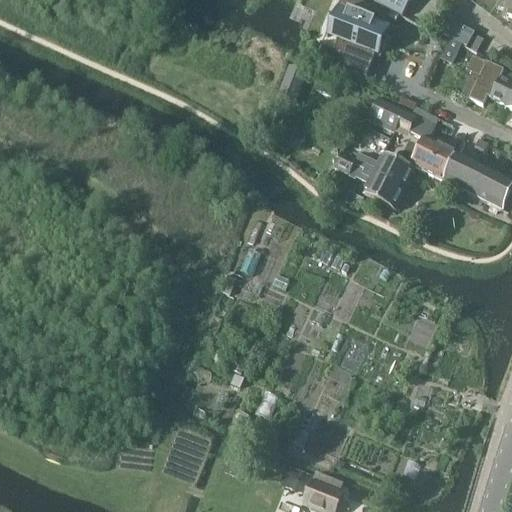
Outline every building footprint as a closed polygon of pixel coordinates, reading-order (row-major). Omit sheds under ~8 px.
[(364,18),(368,9),(351,0),(339,0),(337,6),(335,5),(334,9),(336,10),(325,34),(337,40),(331,53),(353,66),(355,61),(368,67),(372,57),(377,59),(379,55),(377,54),(388,28),(381,25),(381,24),(364,18)] [(367,0),(399,18),(409,0),(367,0)] [(511,0),(510,0),(503,20),(511,22),(511,0)] [(452,41),(460,27),(446,20),(439,34),(452,41)] [(477,55),(484,41),(477,38),(470,51),(477,55)] [(462,47),(450,41),(440,62),(452,67),(462,47)] [(488,96),(493,98),(504,72),(504,71),(474,59),(468,74),(473,77),(470,84),(463,100),(483,108),(488,96)] [(296,106),(307,75),(289,68),(277,100),(296,106)] [(493,98),(492,100),(506,107),(505,110),(511,112),(511,75),(504,72),(493,98)] [(413,118),(409,116),(380,101),(368,125),(395,137),(398,130),(425,143),(423,147),(412,142),(402,162),(413,168),(412,169),(443,184),(442,186),(448,189),(462,160),(429,144),(440,123),(417,111),(413,118)] [(343,155),(335,170),(370,187),(369,188),(364,198),(395,213),(414,173),(384,158),(380,167),(360,157),(357,162),(351,159),(347,157),(343,155)] [(502,214),(511,194),(511,185),(462,160),(448,189),(453,191),(454,190),(502,214)] [(351,204),(360,208),(363,202),(351,196),(340,190),(337,197),(351,204)] [(240,391),(244,381),(235,377),(231,387),(240,391)] [(246,425),(249,418),(240,413),(237,421),(246,425)] [(243,475),(250,458),(234,452),(227,470),(243,475)] [(308,511),(337,511),(344,495),(311,482),(300,509),(308,511)]
